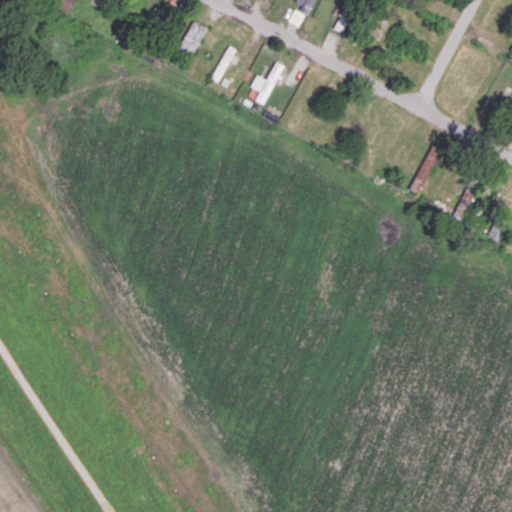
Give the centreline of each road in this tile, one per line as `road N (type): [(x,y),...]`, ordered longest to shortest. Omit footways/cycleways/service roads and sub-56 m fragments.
road 1 (residential): [(511,156),(219,0)]
road 2 (residential): [(477,0),(422,108)]
